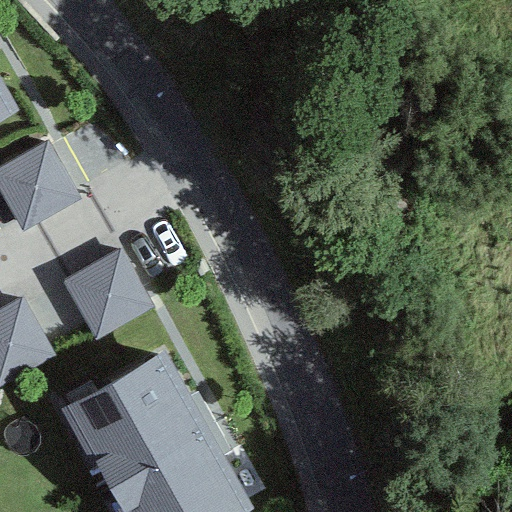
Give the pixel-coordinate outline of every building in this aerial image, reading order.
[(0,143),(29,126),(0,77),(0,143)] [(88,218),(58,161),(10,186),(41,243),(88,218)] [(163,331),(133,274),(85,299),(115,356),(163,331)] [(60,376),(30,319),(0,334),(0,377),(12,401),(60,376)] [(248,511),(173,379),(81,431),(126,511),(248,511)]
